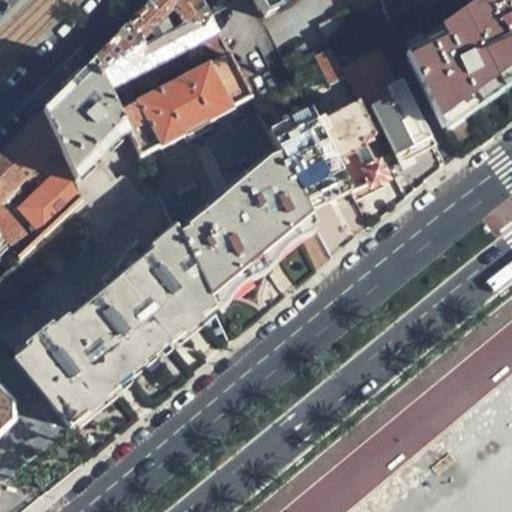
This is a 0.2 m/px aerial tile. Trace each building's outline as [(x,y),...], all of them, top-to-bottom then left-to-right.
[(220,42),(198,0),(158,0),(152,6),(110,47),(92,64),(108,98),(128,87),(125,83),(199,42),(201,46),(208,48),(209,49),(220,42)] [(249,0),(262,22),(284,0),(249,0)] [(377,0),(382,9),(387,20),(426,0),(377,0)] [(443,128),(511,78),(511,0),(481,0),(470,8),(448,24),(405,54),(443,128)] [(448,24),(470,8),(466,0),(445,0),(435,7),(448,24)] [(327,43),(355,29),(345,14),(319,27),(327,43)] [(330,50),(315,58),(330,87),(344,80),(341,72),(330,50)] [(393,85),(377,51),(341,72),(344,80),(356,103),(357,106),(389,88),(393,85)] [(126,134),(138,160),(160,148),(161,150),(187,138),(185,134),(209,122),(210,124),(233,113),(231,110),(250,100),(238,77),(228,57),(117,115),(126,134)] [(108,98),(92,64),(63,93),(40,115),(72,179),(96,159),(126,134),(117,115),(108,98)] [(412,149),(430,139),(401,81),(393,85),(389,88),(392,95),(371,107),(396,157),(412,149)] [(371,139),(373,138),(357,106),(356,103),(314,125),(350,194),(364,187),(379,178),(362,144),(364,143),(366,144),(370,142),(371,139)] [(331,205),(350,194),(314,125),(307,110),(266,132),(279,157),(309,216),(331,205)] [(72,179),(40,115),(24,130),(11,143),(35,166),(49,181),(20,209),(43,234),(82,200),(72,179)] [(0,202),(35,166),(11,143),(3,151),(0,153),(0,231),(12,249),(27,236),(0,205),(0,202)] [(177,242),(211,314),(271,264),(299,241),(315,228),(309,216),(279,157),(177,242)] [(96,159),(72,179),(82,200),(84,204),(0,278),(0,323),(142,202),(122,177),(115,182),(96,159)] [(191,330),(211,314),(177,242),(171,229),(149,248),(153,252),(71,320),(67,316),(15,361),(71,431),(123,387),(191,330)] [(44,454),(71,431),(15,361),(0,344),(0,388),(17,407),(17,425),(0,440),(0,486),(9,487),(44,454)] [(0,440),(17,425),(17,407),(0,388),(0,440)]
